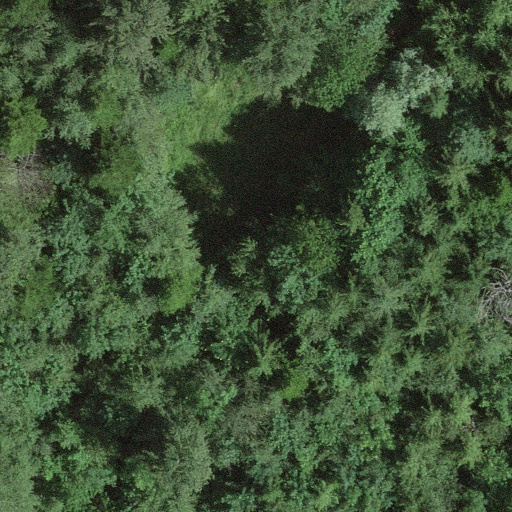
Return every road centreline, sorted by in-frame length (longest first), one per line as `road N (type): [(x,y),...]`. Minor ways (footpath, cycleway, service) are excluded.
road 1 (track): [(58,511),(272,207),(401,0)]
road 2 (track): [(342,94),(278,57),(208,166),(272,207)]
road 3 (track): [(0,383),(72,369),(142,401)]
road 4 (track): [(72,369),(22,283),(0,267)]
